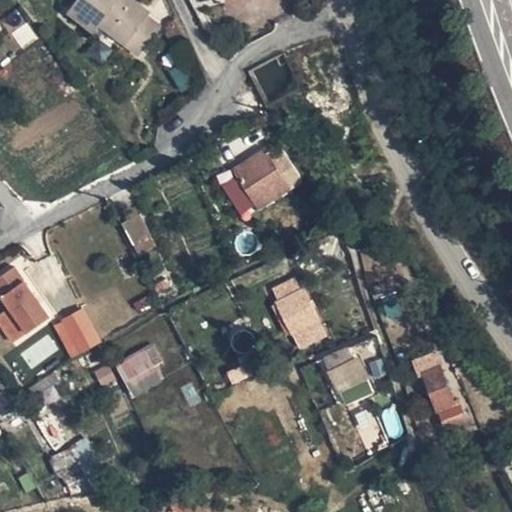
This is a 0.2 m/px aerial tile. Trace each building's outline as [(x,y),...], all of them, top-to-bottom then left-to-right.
[(129,0),(80,0),(75,7),(114,39),(139,58),(160,31),(146,20),(149,15),(129,0)] [(114,39),(75,7),(69,15),(108,47),(114,39)] [(180,27),(177,22),(171,25),(170,28),(172,31),(170,33),(181,53),(194,46),(182,26),(180,27)] [(337,61),(333,48),(321,54),(326,66),(331,64),(337,61)] [(273,177),(261,152),(243,161),(256,186),(273,177)] [(125,228),(137,250),(155,241),(142,218),(125,228)] [(155,241),(137,250),(144,262),(162,253),(155,241)] [(0,283),(14,308),(29,334),(51,321),(22,270),(0,282),(0,283)] [(280,300),(301,289),(296,279),(275,289),(280,300)] [(276,302),(292,333),(321,318),(304,287),(301,289),(280,300),(276,302)] [(0,317),(14,343),(29,334),(14,308),(0,316),(0,317)] [(86,316),(65,325),(81,357),(101,347),(86,316)] [(321,318),(292,333),(299,345),(328,331),(321,318)] [(144,373),(169,360),(161,344),(126,363),(141,392),(151,387),(144,373)] [(360,382),(348,350),(323,359),(335,390),(360,382)] [(437,356),(424,360),(442,408),(446,406),(454,425),(476,419),(469,401),(463,403),(445,361),(439,363),(437,356)] [(266,367),(261,357),(245,366),(249,375),(266,367)] [(112,369),(104,373),(112,391),(120,388),(112,369)] [(59,386),(55,382),(27,402),(32,407),(59,386)] [(74,457),(90,499),(102,498),(86,453),(74,457)] [(90,499),(74,457),(52,465),(61,491),(66,503),(85,500),(90,499)] [(66,503),(61,491),(51,495),(55,506),(66,503)] [(198,511),(195,510),(197,505),(181,497),(180,498),(172,495),(163,511),(198,511)]
